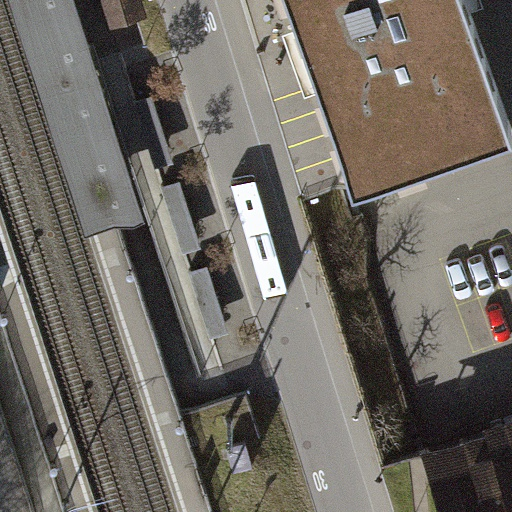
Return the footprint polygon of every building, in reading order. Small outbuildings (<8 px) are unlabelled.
[(7,0),(83,235),(131,219),(141,216),(79,24),(71,0),(7,0)] [(107,0),(113,21),(143,12),(138,0),(107,0)] [(511,127),(466,0),(289,0),(356,183),(511,127)] [(192,202),(167,211),(181,247),(205,237),(192,202)] [(511,408),(482,418),(492,449),(510,509),(511,508),(511,408)] [(511,511),(511,508),(510,509),(492,449),(479,453),(425,470),(437,511),(511,511)]
